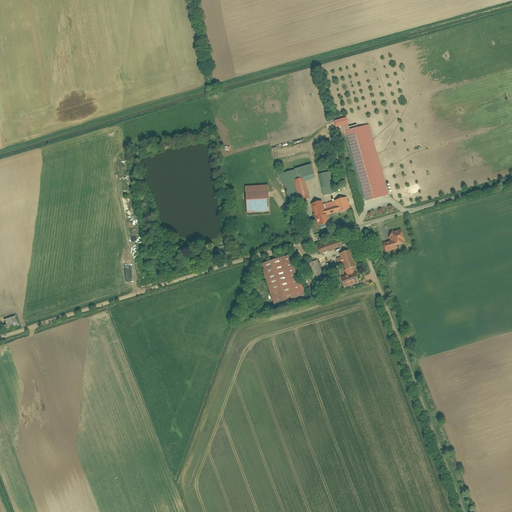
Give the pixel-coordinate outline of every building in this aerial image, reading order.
[(334,120),(336,127),(348,124),(346,117),(334,120)] [(339,130),(360,203),(389,194),(369,124),(346,130),(346,129),(339,130)] [(281,185),(284,184),(290,204),(309,199),(303,182),(313,179),(312,175),(314,175),(311,164),(278,174),(281,185)] [(322,196),(333,194),(329,172),(318,174),(322,196)] [(245,186),(246,213),(270,212),(268,185),(245,186)] [(324,216),(349,209),(346,198),(321,204),(320,201),(311,203),(312,206),(310,207),(315,227),(326,224),(324,216)] [(388,239),(391,240),(382,243),(385,253),(398,249),(405,241),(401,229),(394,231),(392,230),(388,239)] [(318,254),(342,247),(340,242),(334,244),(333,242),(315,247),(318,254)] [(341,289),(357,284),(352,268),(353,267),(348,250),(337,254),(339,258),(334,259),(337,266),(341,265),(345,276),(338,279),(341,289)] [(292,253),(260,263),(274,305),(305,294),(292,253)] [(307,264),(313,282),(323,279),(317,261),(307,264)] [(20,325),(17,317),(8,320),(11,329),(20,325)]
